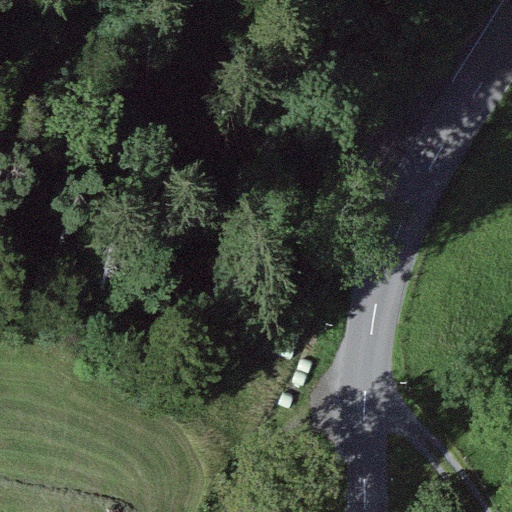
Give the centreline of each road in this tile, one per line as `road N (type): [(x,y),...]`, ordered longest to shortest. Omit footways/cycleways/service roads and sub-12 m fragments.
road 1 (tertiary): [(365,511),(364,386),(379,290),(410,191),(511,26)]
road 2 (track): [(477,511),(427,443),(364,386)]
